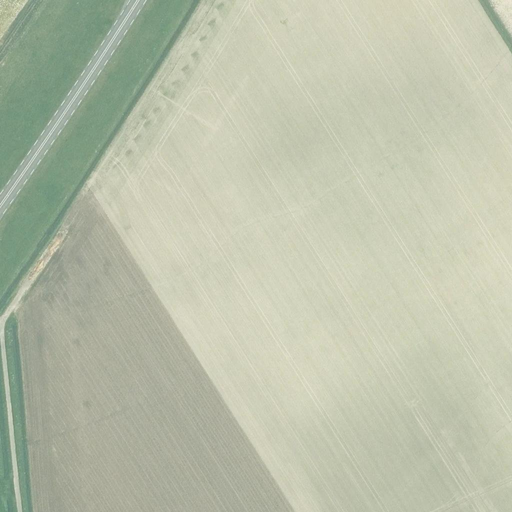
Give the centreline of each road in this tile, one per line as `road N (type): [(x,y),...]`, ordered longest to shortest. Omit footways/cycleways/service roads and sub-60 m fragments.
road 1 (unclassified): [(21,511),(3,319),(65,225)]
road 2 (primary): [(0,205),(135,0)]
